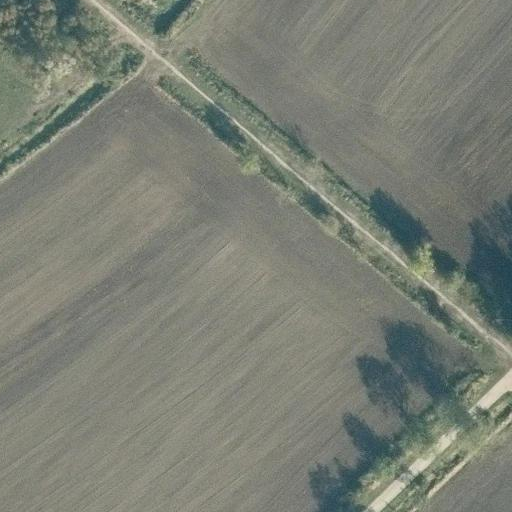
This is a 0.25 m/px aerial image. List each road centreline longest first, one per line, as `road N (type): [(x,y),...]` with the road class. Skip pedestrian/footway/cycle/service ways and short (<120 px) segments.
road 1 (track): [(511,353),(111,15),(79,0)]
road 2 (residential): [(369,511),(509,378)]
